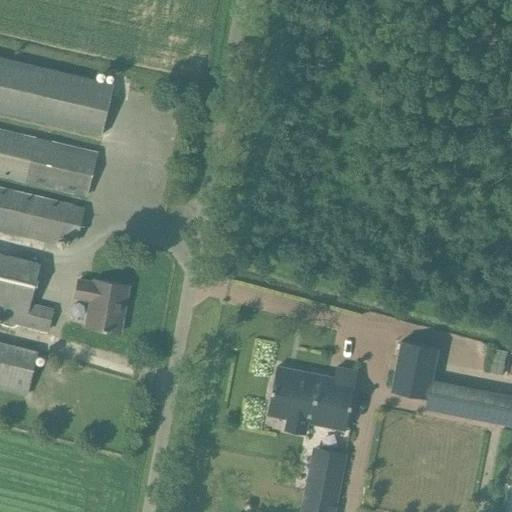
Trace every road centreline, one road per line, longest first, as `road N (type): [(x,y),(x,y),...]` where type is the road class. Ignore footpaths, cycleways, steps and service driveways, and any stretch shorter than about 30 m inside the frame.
road 1 (track): [(292,0),(243,257),(511,333)]
road 2 (unclassified): [(167,511),(260,0)]
